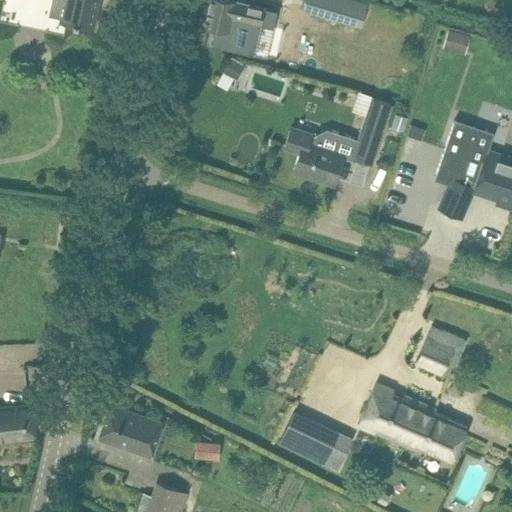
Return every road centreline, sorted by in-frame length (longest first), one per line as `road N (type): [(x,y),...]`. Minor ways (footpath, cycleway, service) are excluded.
road 1 (unclassified): [(511,290),(115,167)]
road 2 (unclassified): [(36,511),(115,167)]
road 3 (unclassified): [(115,167),(154,0)]
